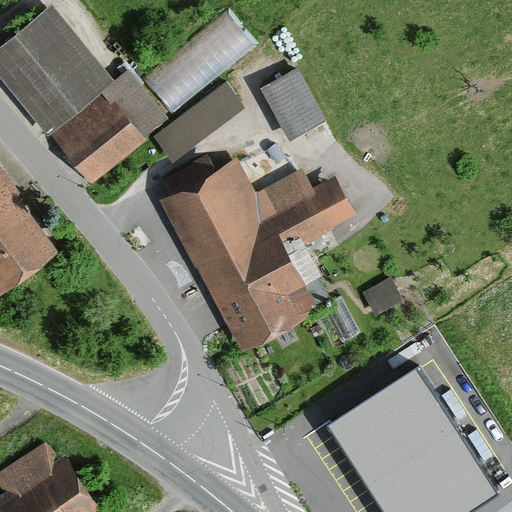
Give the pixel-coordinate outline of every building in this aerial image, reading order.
[(55,0),(42,0),(0,35),(0,72),(86,175),(168,107),(127,58),(114,69),(55,0)] [(145,72),(172,107),(260,41),(233,5),(145,72)] [(302,66),(263,83),(289,140),(328,123),(302,66)] [(196,100),(215,130),(248,109),(229,79),(196,100)] [(190,103),(153,137),(180,165),(217,131),(190,103)] [(245,155),(165,195),(245,351),(309,319),(294,290),(313,280),(329,272),(313,241),(366,214),(343,169),(271,205),(245,155)] [(0,292),(60,252),(0,164),(0,292)] [(393,274),(365,290),(379,315),(407,299),(393,274)] [(384,511),(470,511),(498,494),(416,369),(328,426),(384,511)] [(0,511),(95,511),(100,509),(62,452),(0,492),(0,511)]
